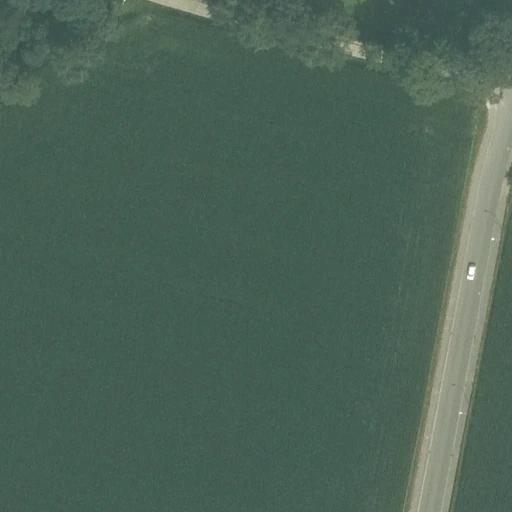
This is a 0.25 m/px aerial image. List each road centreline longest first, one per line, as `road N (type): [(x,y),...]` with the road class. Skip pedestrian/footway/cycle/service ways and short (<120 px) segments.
road 1 (unclassified): [(429,511),(494,170),(511,118)]
road 2 (residential): [(511,96),(157,0)]
